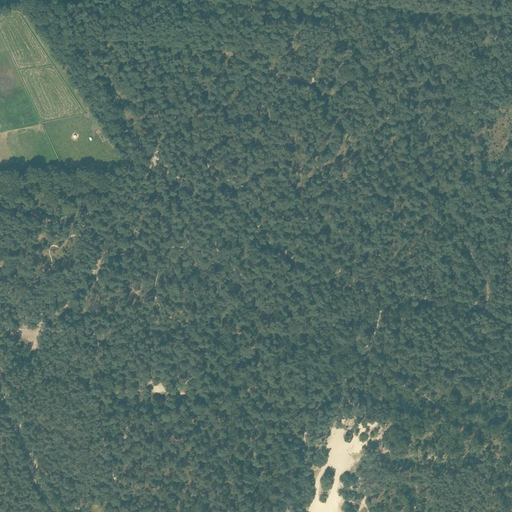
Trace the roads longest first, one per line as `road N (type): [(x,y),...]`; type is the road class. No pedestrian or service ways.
road 1 (track): [(127,511),(99,428),(92,344),(0,326)]
road 2 (track): [(163,164),(32,0)]
